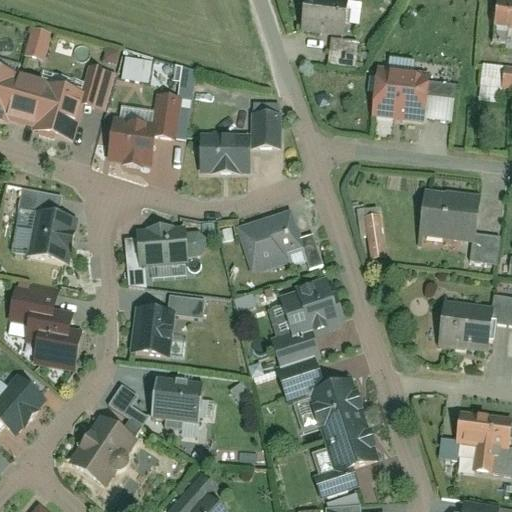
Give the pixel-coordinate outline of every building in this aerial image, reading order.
[(353,1),(346,0),(309,0),(306,32),(349,37),(353,1)] [(511,0),(502,0),(499,26),(511,28),(511,0)] [(54,36),(34,31),(27,58),(46,63),(54,36)] [(360,44),(334,40),(331,66),(356,69),(360,44)] [(126,59),(122,81),(150,86),(154,64),(126,59)] [(485,65),(480,100),(503,104),(505,89),(509,68),(485,65)] [(170,97),(179,97),(180,68),(171,67),(170,97)] [(434,78),(381,70),(374,117),(427,125),(434,78)] [(20,78),(0,72),(0,122),(8,124),(8,121),(20,78)] [(107,114),(117,79),(94,72),(87,97),(84,108),(107,114)] [(20,78),(8,121),(40,129),(39,133),(74,143),(84,108),(87,97),(20,78)] [(178,144),(184,101),(163,97),(159,126),(157,141),(178,144)] [(283,118),(255,117),(253,149),(281,151),(283,118)] [(159,126),(118,120),(112,162),(129,164),(129,167),(144,170),(144,167),(153,168),(157,141),(159,126)] [(250,138),(206,137),(204,174),(249,176),(250,138)] [(64,199),(26,192),(23,210),(40,213),(60,217),(64,199)] [(482,198),(430,192),(424,238),(477,244),(478,234),(482,198)] [(60,217),(40,213),(31,259),(69,267),(79,221),(60,217)] [(293,213),(240,230),(255,276),(308,259),(302,241),(293,213)] [(381,218),(369,220),(374,258),(387,257),(381,218)] [(188,229),(140,233),(143,269),(191,265),(190,259),(196,260),(203,258),(207,253),(209,246),(207,240),(202,236),(195,234),(189,236),(188,237),(188,229)] [(475,263),(499,265),(502,237),(478,234),(477,244),(475,263)] [(311,270),(326,266),(317,236),(302,241),(308,259),(311,270)] [(344,327),(329,279),(283,293),(287,306),(296,335),(298,341),(316,335),(344,327)] [(42,346),(39,363),(77,370),(81,349),(72,348),(77,323),(56,319),(60,298),(20,291),(14,323),(36,327),(33,345),(42,346)] [(239,313),(256,308),(253,297),(235,303),(239,313)] [(206,322),(208,302),(172,298),(170,313),(176,314),(175,318),(206,322)] [(511,300),(500,299),(498,310),(497,322),(511,323),(511,300)] [(447,304),(442,347),(493,352),(497,322),(498,310),(447,304)] [(282,339),(296,335),(287,306),(273,311),(282,339)] [(170,313),(138,309),(133,354),(170,358),(175,318),(176,314),(170,313)] [(298,341),(280,347),(287,370),(324,358),(316,335),(298,341)] [(323,369),(284,381),(291,403),(295,402),(313,396),(330,390),(323,369)] [(0,404),(11,392),(0,381),(0,404)] [(19,435),(46,404),(20,381),(11,392),(0,404),(0,418),(8,426),(19,435)] [(205,387),(162,381),(157,420),(200,426),(205,387)] [(330,390),(313,396),(324,427),(331,449),(339,472),(353,467),(380,459),(355,382),(330,390)] [(124,388),(104,419),(139,441),(153,419),(136,408),(142,399),(124,388)] [(295,402),(306,433),(324,427),(313,396),(295,402)] [(511,421),(464,415),(461,446),(481,448),(498,450),(511,452),(511,421)] [(139,441),(104,419),(74,468),(108,490),(139,441)] [(443,443),(441,459),(459,461),(461,446),(443,443)] [(498,450),(481,448),(477,473),(495,475),(498,450)] [(331,449),(316,454),(323,477),(339,472),(331,449)] [(511,452),(498,450),(495,475),(494,477),(511,479),(511,452)] [(318,479),(325,500),(360,488),(353,467),(339,472),(323,477),(318,479)] [(227,511),(215,500),(223,491),(206,476),(172,511),(227,511)]
